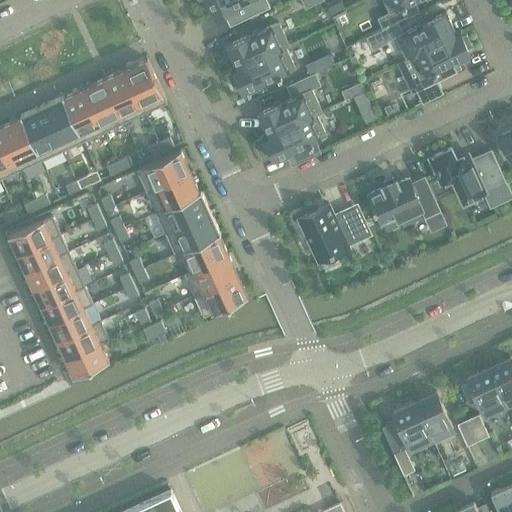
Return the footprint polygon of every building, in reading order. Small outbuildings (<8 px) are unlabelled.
[(202,0),(210,18),(222,12),(228,26),(226,27),(226,28),(229,27),(225,18),(232,15),(236,23),(269,8),(265,0),(202,0)] [(324,0),(301,0),(306,9),(324,0)] [(383,0),(390,12),(385,15),(390,25),(390,26),(397,22),(398,22),(419,12),(414,1),(415,0),(383,0)] [(460,32),(460,31),(456,33),(446,12),(432,18),(429,12),(416,18),(419,25),(403,33),(397,22),(390,26),(383,29),(388,40),(396,36),(406,58),(410,56),(421,51),(430,46),(435,44),(436,43),(443,40),(456,33),(460,32)] [(235,61),(237,67),(234,68),(235,70),(235,69),(238,68),(249,63),(255,60),(261,58),(268,54),(278,50),(285,47),(289,45),(279,22),(268,27),(250,35),(245,37),(228,45),(231,52),(233,57),(235,61)] [(462,36),(460,32),(456,33),(443,40),(436,43),(435,44),(430,46),(421,51),(410,56),(406,58),(407,59),(410,57),(415,66),(420,78),(433,71),(434,73),(438,71),(437,70),(446,65),(470,53),(468,48),(472,46),(466,35),(462,36)] [(235,69),(235,70),(236,73),(232,76),(238,87),(242,86),(244,91),(245,91),(265,82),(270,79),(278,75),(279,77),(282,76),(282,74),(288,71),(295,68),(285,47),(278,50),(268,54),(261,58),(255,60),(249,63),(238,68),(235,69)] [(333,64),(329,55),(307,65),(311,74),(333,64)] [(146,112),(167,102),(165,97),(147,59),(126,68),(144,106),(146,112)] [(126,68),(105,78),(123,116),(125,122),(146,112),(144,106),(126,68)] [(315,73),(286,86),(292,98),(283,102),(276,105),(259,113),(262,119),(266,129),(269,134),(268,135),(265,136),(266,137),(269,136),(271,135),(281,130),(286,128),(293,125),(300,122),(311,117),(317,114),(322,112),(312,89),(321,85),(315,73)] [(105,78),(84,88),(102,126),(105,131),(125,122),(123,116),(105,78)] [(438,81),(417,91),(422,103),(444,93),(438,81)] [(361,83),(353,86),(357,94),(365,91),(361,83)] [(84,88),(64,97),(81,135),(84,141),(105,131),(102,126),(84,88)] [(366,91),(354,97),(357,104),(370,98),(366,91)] [(63,150),(84,141),(81,135),(64,97),(63,95),(42,105),(60,145),(63,150)] [(259,112),(259,113),(276,105),(283,102),(283,101),(259,112)] [(22,116),(39,155),(42,160),(63,150),(60,145),(42,105),(21,115),(22,116)] [(269,136),(266,137),(267,140),(264,143),(269,155),(273,154),(275,158),(276,158),(289,152),(295,164),(322,152),(316,140),(321,138),(327,135),(317,114),(311,117),(300,122),(293,125),(286,128),(281,130),(271,135),(269,136)] [(22,116),(1,126),(18,164),(21,170),(42,160),(39,155),(22,116)] [(1,126),(0,126),(0,178),(0,179),(21,170),(18,164),(1,126)] [(511,128),(500,134),(502,137),(498,139),(504,152),(508,150),(511,159),(511,158),(511,128)] [(159,141),(163,150),(174,145),(170,136),(159,141)] [(163,150),(159,141),(148,146),(152,155),(163,150)] [(451,147),(430,157),(442,183),(453,178),(464,202),(481,194),(486,192),(506,183),(511,196),(511,192),(507,182),(492,149),(471,159),(468,153),(457,158),(451,147)] [(190,171),(180,149),(145,165),(137,170),(147,191),(156,187),(190,171)] [(118,160),(122,169),(133,164),(129,155),(118,160)] [(118,160),(107,165),(111,174),(122,169),(118,160)] [(201,191),(201,190),(199,191),(190,171),(156,187),(147,191),(156,212),(165,207),(201,191)] [(76,179),(80,188),(91,183),(87,174),(76,179)] [(426,218),(440,211),(446,223),(443,224),(443,225),(447,223),(425,176),(410,183),(408,178),(399,183),(397,179),(382,185),(383,187),(368,194),(374,207),(373,208),(375,212),(376,211),(382,223),(397,216),(399,220),(422,209),(426,218)] [(80,188),(76,179),(65,184),(69,193),(80,188)] [(481,194),(487,208),(511,196),(506,183),(486,192),(481,194)] [(211,212),(201,191),(165,207),(156,212),(166,232),(174,228),(211,212)] [(112,203),(107,192),(98,196),(103,207),(112,203)] [(50,202),(46,193),(35,198),(39,207),(50,202)] [(24,204),(28,212),(39,207),(35,198),(24,204)] [(102,214),(97,203),(88,208),(93,218),(102,214)] [(361,239),(351,216),(343,219),(340,213),(334,216),(329,204),(299,218),(319,261),(349,247),(348,245),(361,239)] [(18,217),(14,208),(3,213),(7,222),(18,217)] [(426,218),(431,229),(443,224),(446,223),(440,211),(426,218)] [(221,232),(211,212),(174,228),(166,232),(175,253),(184,249),(219,233),(221,232)] [(121,223),(116,213),(108,217),(113,227),(121,223)] [(107,225),(102,214),(93,218),(98,229),(107,225)] [(52,237),(61,233),(52,215),(44,219),(9,235),(18,253),(52,237)] [(126,234),(121,223),(113,227),(118,238),(126,234)] [(228,254),(219,234),(221,233),(221,232),(219,233),(184,249),(193,270),(228,254)] [(60,254),(69,251),(69,250),(60,254),(53,238),(61,234),(61,233),(52,237),(18,253),(26,270),(60,254)] [(118,249),(113,238),(104,242),(109,253),(118,249)] [(123,260),(118,249),(109,253),(114,264),(123,260)] [(68,272),(77,268),(69,251),(60,254),(26,270),(34,288),(68,272)] [(141,265),(136,254),(127,258),(132,269),(141,265)] [(238,275),(228,254),(193,270),(185,274),(195,295),(203,291),(238,275)] [(146,275),(141,265),(132,269),(137,280),(146,275)] [(77,289),(85,285),(77,268),(68,272),(34,288),(42,305),(77,289)] [(134,284),(129,273),(120,277),(125,288),(134,284)] [(248,296),(238,275),(203,291),(195,295),(204,316),(212,312),(248,296)] [(139,295),(134,284),(125,288),(130,299),(139,295)] [(50,323),(84,307),(93,303),(85,286),(85,285),(77,289),(42,305),(50,323)] [(160,306),(155,296),(147,300),(152,310),(160,306)] [(92,324),(101,320),(101,319),(92,323),(84,307),(50,323),(58,340),(92,324)] [(150,319),(145,308),(136,312),(141,323),(150,319)] [(167,315),(155,321),(159,329),(171,324),(167,315)] [(100,342),(109,338),(101,320),(92,324),(58,340),(66,358),(100,342)] [(157,335),(152,325),(143,329),(148,340),(157,335)] [(74,376),(109,360),(101,343),(109,339),(109,338),(100,342),(66,358),(74,376)] [(511,358),(511,357),(489,367),(495,379),(506,403),(511,400),(511,358)] [(485,413),(506,403),(495,379),(489,367),(468,376),(470,380),(461,384),(470,404),(479,400),(485,413)] [(437,391),(415,401),(420,412),(432,437),(453,427),(442,402),(437,391)] [(403,444),(408,442),(410,447),(432,437),(420,412),(415,401),(394,411),(398,419),(382,426),(394,452),(405,447),(403,444)] [(463,406),(452,411),(457,420),(467,416),(463,406)] [(479,413),(468,418),(478,440),(489,435),(479,413)] [(467,444),(478,440),(468,418),(458,423),(467,444)] [(415,469),(405,447),(394,452),(404,474),(415,469)] [(511,511),(511,482),(491,492),(500,511),(511,511)] [(181,511),(171,490),(122,511),(181,511)] [(491,511),(490,507),(479,511),(474,500),(447,511),(491,511)] [(319,511),(344,511),(340,502),(319,511)]
